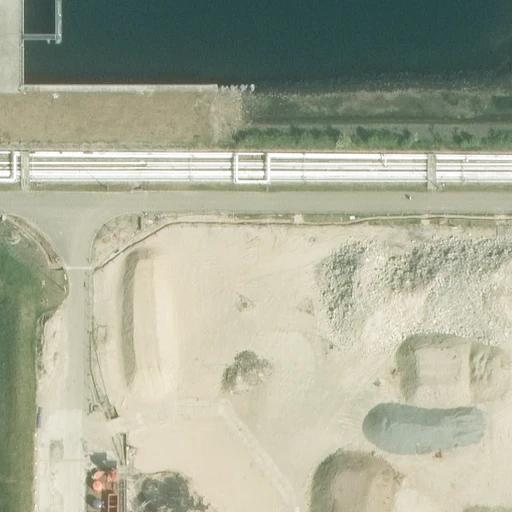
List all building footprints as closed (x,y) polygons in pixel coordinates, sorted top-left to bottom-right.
[(109,292),(145,309),(165,271),(129,253),(109,292)] [(406,318),(390,254),(327,270),(343,333),(406,318)] [(195,255),(181,291),(218,306),(233,270),(195,255)] [(181,375),(212,386),(226,348),(195,337),(181,375)] [(295,386),(298,342),(263,339),(259,384),(295,386)] [(158,342),(117,340),(115,383),(156,385),(158,342)] [(395,441),(398,375),(339,372),(336,439),(395,441)] [(405,511),(388,466),(317,492),(324,511),(405,511)]
